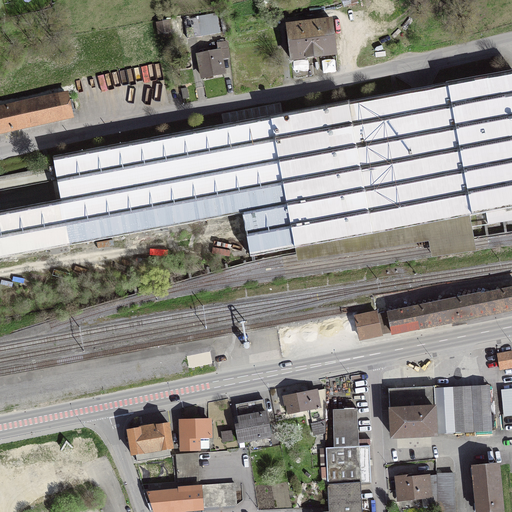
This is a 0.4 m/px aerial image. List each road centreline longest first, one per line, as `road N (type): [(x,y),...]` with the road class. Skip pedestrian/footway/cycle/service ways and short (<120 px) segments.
road 1 (unclassified): [(511,45),(0,152)]
road 2 (primary): [(106,407),(372,355)]
road 3 (residential): [(372,355),(383,511)]
road 4 (primary): [(372,355),(511,326)]
